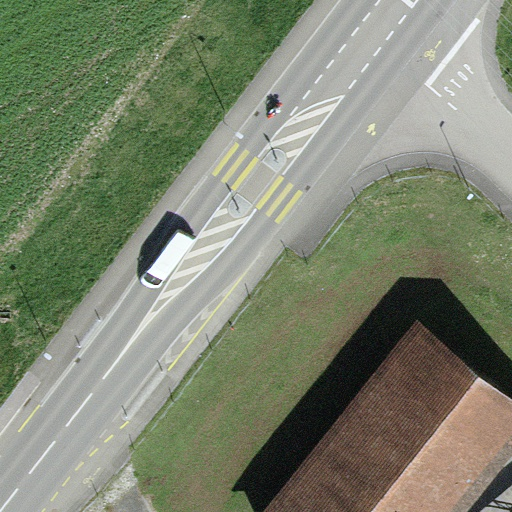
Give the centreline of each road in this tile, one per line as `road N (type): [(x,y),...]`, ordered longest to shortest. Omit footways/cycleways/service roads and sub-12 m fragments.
road 1 (primary): [(2,511),(375,40)]
road 2 (residential): [(375,40),(511,173)]
